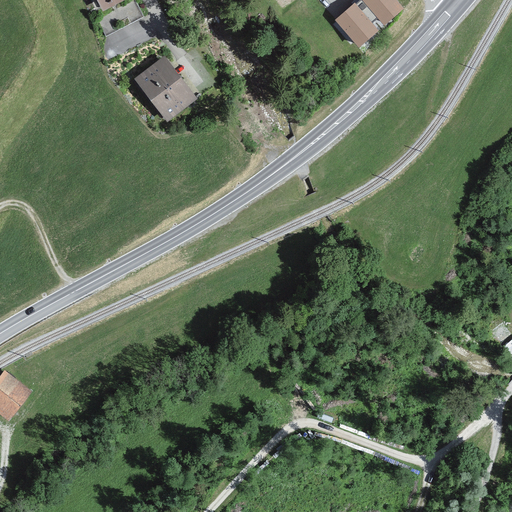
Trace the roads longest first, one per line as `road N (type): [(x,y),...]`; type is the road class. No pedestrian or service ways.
road 1 (secondary): [(0,335),(210,215),(295,156),(455,4)]
road 2 (track): [(511,389),(429,460),(295,424),(208,511)]
road 3 (track): [(468,511),(511,389)]
road 4 (track): [(82,287),(54,260),(33,213),(20,203),(0,208)]
